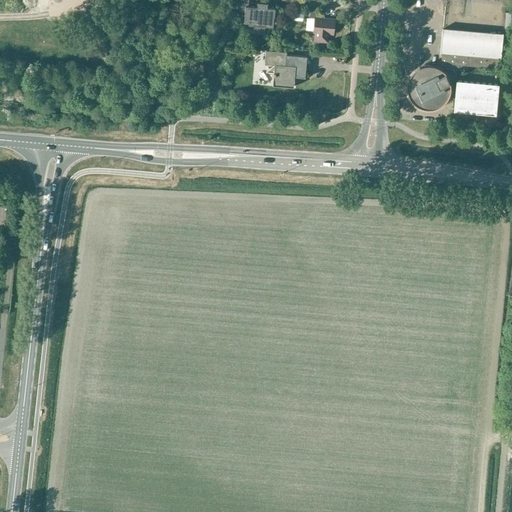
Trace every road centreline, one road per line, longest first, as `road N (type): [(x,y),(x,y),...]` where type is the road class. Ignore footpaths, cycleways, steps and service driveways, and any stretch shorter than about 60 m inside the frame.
road 1 (primary): [(11,511),(40,250)]
road 2 (tertiary): [(114,150),(169,162),(367,174)]
road 3 (tertiary): [(354,159),(114,150)]
road 4 (tertiary): [(367,174),(511,184)]
road 5 (tertiary): [(511,183),(382,160)]
